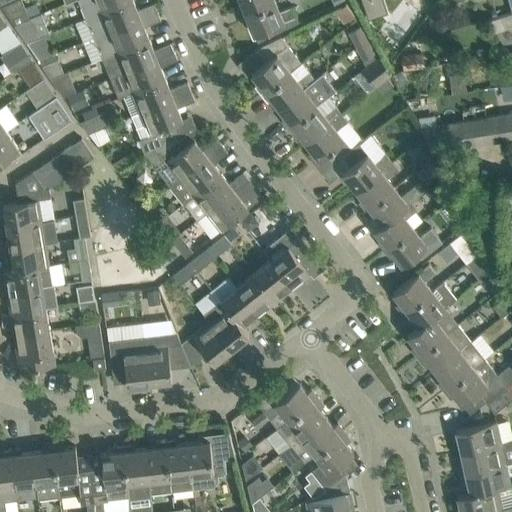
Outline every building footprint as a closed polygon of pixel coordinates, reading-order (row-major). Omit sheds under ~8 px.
[(18,0),(16,0),(2,6),(10,18),(23,13),(18,0)] [(78,0),(86,17),(127,0),(78,0)] [(138,10),(133,0),(127,0),(86,17),(94,38),(158,11),(154,3),(138,10)] [(241,15),(276,0),(240,0),(242,3),(237,5),(241,15)] [(250,22),(254,33),(296,16),(292,6),(281,11),(276,0),(241,15),(245,24),(250,22)] [(356,0),(362,11),(385,0),(356,0)] [(347,4),(336,11),(343,22),(355,14),(347,4)] [(102,57),(149,38),(144,26),(161,19),(158,11),(94,38),(102,57)] [(441,12),(428,14),(430,25),(432,34),(445,31),(443,22),(441,12)] [(511,12),(489,19),(492,33),(511,26),(511,12)] [(49,32),(45,23),(36,28),(34,24),(18,30),(26,42),(44,35),(49,32)] [(8,25),(1,30),(7,38),(12,47),(8,50),(9,51),(21,42),(9,24),(8,25)] [(356,47),(368,38),(361,25),(348,32),(356,47)] [(44,35),(26,42),(39,61),(53,55),(44,35)] [(301,62),(295,53),(281,36),(254,50),(264,63),(252,73),(259,82),(255,86),(261,94),(301,62)] [(111,77),(157,57),(149,38),(102,57),(111,77)] [(366,66),(376,58),(373,54),(375,53),(368,38),(356,47),(363,59),(366,66)] [(21,42),(9,51),(20,68),(32,59),(21,42)] [(174,50),(171,43),(160,47),(163,55),(174,50)] [(124,95),(166,78),(161,66),(178,59),(174,50),(163,55),(158,58),(157,57),(111,77),(119,97),(124,95)] [(423,52),(402,55),(404,70),(425,67),(423,52)] [(362,70),(353,77),(366,93),(375,86),(375,87),(376,86),(387,77),(392,73),(390,69),(382,54),(376,58),(367,66),(362,70)] [(31,86),(44,77),(32,59),(20,68),(19,69),(31,86)] [(57,59),(42,65),(51,78),(66,72),(57,59)] [(278,107),(314,79),(301,62),(261,94),(267,102),(272,99),(278,107)] [(399,86),(407,82),(402,70),(394,74),(399,86)] [(288,128),(317,105),(336,90),(323,73),(314,79),(278,107),(286,116),(281,119),(288,128)] [(44,77),(31,86),(25,90),(34,103),(38,100),(42,105),(57,95),(44,77)] [(387,77),(376,86),(382,95),(394,85),(387,77)] [(170,88),(166,78),(124,95),(132,115),(191,90),(187,81),(170,88)] [(83,89),(68,96),(75,111),(89,104),(83,89)] [(156,147),(177,135),(172,123),(183,118),(178,106),(195,99),(191,90),(132,115),(141,139),(139,139),(145,154),(156,147)] [(42,105),(58,129),(72,119),(57,95),(42,105)] [(306,142),(342,113),(335,105),(324,113),(317,105),(288,128),(294,136),(298,133),(306,142)] [(84,119),(90,133),(114,123),(109,109),(84,119)] [(342,113),(306,142),(312,150),(308,154),(322,172),(352,149),(337,130),(348,121),(342,113)] [(511,113),(496,116),(488,117),(491,142),(511,138),(511,113)] [(435,125),(421,127),(439,159),(448,155),(465,147),(491,142),(488,117),(487,117),(438,125),(435,125)] [(0,167),(16,157),(22,153),(19,148),(7,130),(0,134),(0,167)] [(213,152),(223,145),(217,137),(202,149),(194,138),(185,145),(177,135),(156,147),(162,154),(152,162),(171,185),(208,156),(213,152)] [(435,156),(434,155),(424,136),(414,144),(428,161),(435,156)] [(85,162),(94,156),(82,138),(72,144),(85,162)] [(75,169),(85,162),(72,144),(63,151),(75,169)] [(223,145),(213,152),(219,159),(228,152),(223,145)] [(343,156),(322,172),(330,182),(338,176),(345,184),(349,181),(356,190),(392,161),(386,153),(375,162),(368,152),(365,155),(357,145),(352,149),(343,156)] [(65,176),(75,169),(63,151),(53,157),(65,176)] [(133,151),(113,163),(118,169),(137,158),(133,151)] [(184,202),(193,195),(221,173),(208,156),(171,185),(184,202)] [(56,182),(65,176),(53,157),(43,164),(56,182)] [(366,211),(396,187),(388,178),(399,170),(392,161),(356,190),(363,198),(359,201),(366,211)] [(46,189),(49,186),(56,182),(43,164),(34,170),(46,189)] [(49,186),(46,189),(34,170),(16,182),(19,202),(3,204),(7,226),(55,219),(49,186)] [(207,212),(249,179),(243,171),(229,183),(221,173),(193,195),(207,212)] [(435,199),(447,191),(441,178),(428,189),(435,199)] [(207,212),(198,219),(211,236),(239,215),(248,207),(235,190),(240,186),(245,193),(255,186),(249,179),(207,212)] [(375,229),(427,189),(420,181),(402,195),(396,187),(366,211),(371,218),(376,215),(382,223),(374,229),(375,229)] [(511,186),(498,186),(499,210),(507,210),(506,194),(511,194),(511,186)] [(412,203),(421,196),(428,190),(427,189),(375,229),(382,238),(377,242),(384,250),(413,227),(406,219),(418,210),(412,203)] [(84,197),(73,199),(76,215),(79,215),(87,213),(84,197)] [(79,215),(76,215),(80,237),(85,236),(90,235),(91,235),(89,225),(87,213),(79,215)] [(55,219),(7,226),(10,248),(46,242),(58,240),(55,219)] [(240,233),(235,226),(234,226),(224,234),(230,241),(240,233)] [(292,227),(264,249),(276,264),(294,287),(311,273),(304,264),(314,256),(292,227)] [(432,228),(420,237),(413,227),(384,250),(390,258),(395,255),(402,264),(417,252),(422,257),(442,241),(432,228)] [(466,262),(480,252),(467,228),(450,242),(466,262)] [(180,233),(172,239),(177,245),(185,256),(193,250),(185,239),(180,233)] [(207,248),(214,257),(232,243),(230,241),(224,234),(207,248)] [(80,237),(74,238),(77,260),(79,260),(89,258),(87,246),(85,236),(80,237)] [(14,269),(50,264),(46,242),(10,248),(14,268),(14,269)] [(197,271),(214,257),(207,248),(189,262),(197,271)] [(277,300),(294,287),(264,249),(263,249),(271,259),(254,272),(277,300)] [(480,252),(466,262),(479,279),(490,271),(480,252)] [(89,258),(79,260),(82,280),(92,279),(89,258)] [(181,284),(197,271),(189,262),(173,274),(181,284)] [(402,312),(432,289),(425,280),(436,272),(429,263),(393,291),(400,301),(396,304),(402,312)] [(7,292),(53,285),(50,264),(14,269),(14,268),(4,270),(7,292)] [(490,271),(479,279),(489,292),(498,285),(490,271)] [(259,314),(277,300),(254,272),(237,285),(259,314)] [(432,289),(402,312),(409,320),(413,317),(419,325),(420,326),(445,306),(447,308),(458,299),(450,289),(443,280),(432,289)] [(93,283),(76,286),(79,303),(88,301),(96,300),(93,283)] [(53,285),(7,292),(11,313),(47,308),(57,306),(54,292),(53,285)] [(244,326),(259,314),(237,285),(220,299),(249,335),(250,334),(244,326)] [(159,290),(147,291),(148,304),(160,303),(159,290)] [(122,294),(102,298),(104,307),(124,303),(122,294)] [(504,297),(493,305),(502,316),(510,310),(504,297)] [(232,348),(249,335),(220,299),(203,312),(209,320),(232,348)] [(90,313),(98,311),(96,300),(88,301),(90,313)] [(452,315),(447,308),(445,306),(420,326),(419,325),(408,334),(415,344),(411,347),(418,356),(458,324),(448,332),(441,324),(452,315)] [(14,334),(50,329),(47,308),(11,313),(14,334)] [(107,339),(173,331),(171,317),(106,325),(107,339)] [(214,362),(232,348),(209,320),(181,342),(191,365),(207,353),(214,362)] [(101,334),(99,321),(75,325),(76,332),(83,337),(101,334)] [(435,369),(471,340),(466,333),(458,324),(418,356),(424,364),(428,360),(435,369)] [(20,370),(56,364),(50,329),(14,334),(20,370)] [(191,365),(181,342),(181,343),(178,332),(145,335),(150,382),(172,380),(171,368),(191,365)] [(128,385),(150,382),(145,335),(109,340),(110,351),(113,375),(126,373),(128,385)] [(444,389),(485,358),(471,340),(435,369),(442,378),(438,381),(444,389)] [(95,370),(104,369),(106,368),(105,357),(93,358),(95,370)] [(478,392),(486,401),(506,386),(511,380),(511,362),(497,374),(485,358),(444,389),(451,398),(455,394),(462,404),(478,392)] [(278,427),(318,396),(311,388),(307,391),(300,382),(284,394),(276,384),(256,400),(264,411),(270,419),(272,418),(278,427)] [(495,412),(511,398),(511,393),(506,386),(486,401),(495,412)] [(291,444),(327,416),(320,408),(324,404),(318,396),(278,427),(285,436),(284,437),(291,444)] [(304,462),(315,453),(344,430),(338,422),(334,425),(327,416),(291,444),(304,462)] [(461,452),(501,443),(496,421),(456,429),(461,452)] [(325,490),(346,474),(338,463),(354,451),(346,442),(351,438),(344,430),(315,453),(322,462),(311,471),(325,489),(325,490)] [(189,442),(194,488),(204,487),(214,486),(218,480),(218,475),(223,475),(226,471),(225,458),(236,457),(229,432),(222,433),(198,436),(199,441),(189,442)] [(237,441),(246,452),(254,446),(245,435),(237,441)] [(194,488),(189,442),(177,444),(176,438),(167,439),(173,491),(194,488)] [(151,493),(173,491),(167,439),(155,441),(156,446),(146,447),(151,493)] [(466,473),(505,464),(505,463),(511,462),(511,441),(501,443),(461,452),(466,473)] [(97,511),(90,455),(77,457),(76,446),(64,447),(63,442),(54,443),(61,496),(81,493),(82,502),(86,501),(87,511),(97,511)] [(39,499),(61,496),(54,443),(43,444),(43,450),(33,451),(39,496),(39,499)] [(151,493),(146,447),(134,449),(133,443),(124,445),(130,496),(151,493)] [(104,511),(103,499),(118,497),(130,496),(124,445),(113,446),(113,451),(101,453),(102,454),(90,455),(97,511),(104,511)] [(39,496),(33,451),(21,453),(21,447),(11,448),(17,499),(39,496)] [(1,455),(0,455),(0,511),(6,511),(5,501),(17,499),(11,448),(0,450),(1,455)] [(263,467),(253,454),(242,463),(246,480),(263,467)] [(497,488),(497,489),(510,486),(505,464),(466,473),(471,493),(471,494),(497,488)] [(350,511),(349,505),(353,504),(346,475),(346,474),(325,490),(325,489),(318,494),(313,497),(305,501),(307,511),(350,511)] [(252,503),(274,485),(268,476),(262,480),(259,476),(247,485),(252,503)] [(492,511),(502,510),(497,489),(497,488),(471,494),(471,493),(458,496),(461,511),(492,511)] [(254,504),(255,511),(272,511),(260,498),(254,504)]
